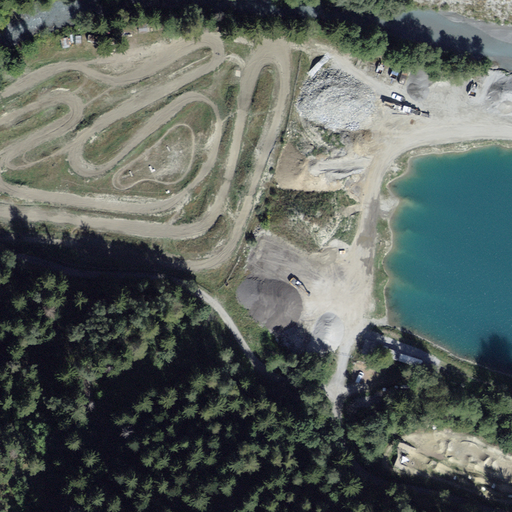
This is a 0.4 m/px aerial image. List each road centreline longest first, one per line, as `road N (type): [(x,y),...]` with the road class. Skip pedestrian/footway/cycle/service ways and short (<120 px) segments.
road 1 (track): [(496,511),(368,475),(337,427),(333,393),(261,369),(223,307),(185,285),(76,278),(0,256)]
road 2 (track): [(511,133),(422,137),(387,150),(369,175),(333,393)]
road 3 (track): [(511,392),(419,359),(347,321)]
